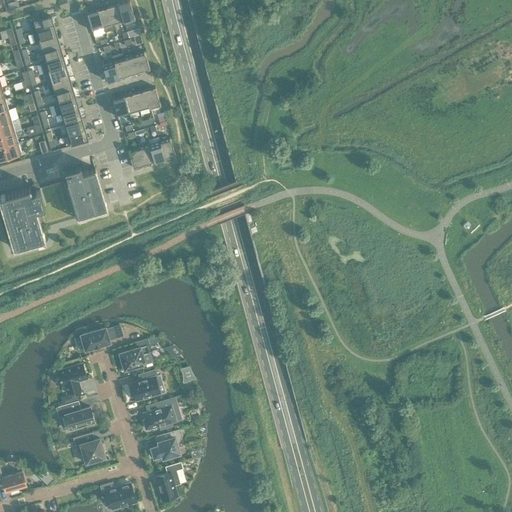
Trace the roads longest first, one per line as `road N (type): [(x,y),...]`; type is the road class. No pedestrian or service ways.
road 1 (primary): [(168,0),(306,511)]
road 2 (primary): [(318,511),(181,0)]
road 3 (residential): [(109,142),(71,0)]
road 4 (residential): [(0,508),(138,468)]
